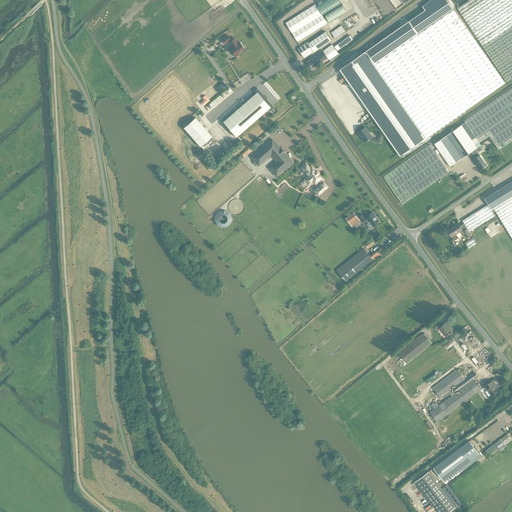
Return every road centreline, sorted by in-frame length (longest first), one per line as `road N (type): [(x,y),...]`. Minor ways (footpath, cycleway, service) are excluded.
road 1 (unknown): [(58,0),(61,40),(91,100),(159,429),(196,486),(224,511)]
road 2 (unclassified): [(410,236),(242,0)]
road 3 (unclassified): [(511,369),(410,236)]
road 4 (unknown): [(504,413),(411,478),(424,511)]
road 5 (unclassified): [(410,236),(511,166)]
